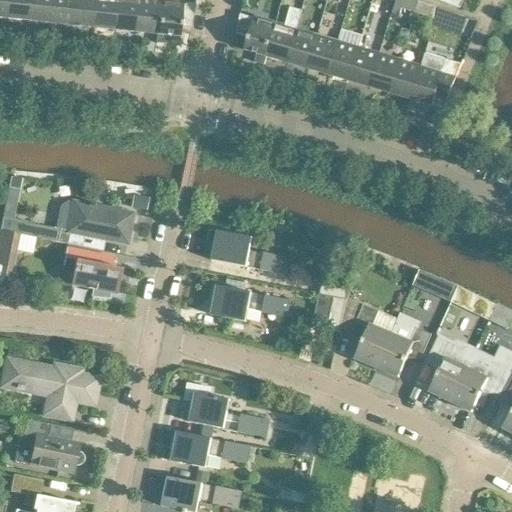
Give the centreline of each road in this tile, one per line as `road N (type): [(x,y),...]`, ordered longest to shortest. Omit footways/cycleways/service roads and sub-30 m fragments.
road 1 (residential): [(468,453),(259,363),(151,335)]
road 2 (unclassified): [(511,211),(201,102)]
road 3 (unclassified): [(201,102),(0,83)]
road 4 (residential): [(116,511),(151,335)]
road 5 (residential): [(0,316),(151,335)]
